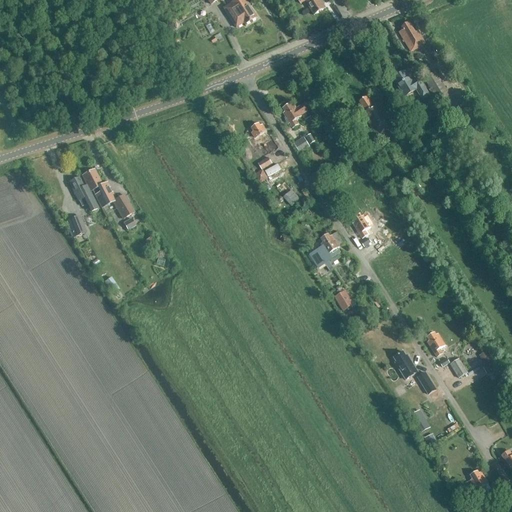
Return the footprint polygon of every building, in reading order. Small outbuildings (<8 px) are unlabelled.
[(231,15),(229,17),(236,29),(244,24),(245,26),(257,18),(248,4),(248,5),(244,0),(238,0),(226,8),(231,15)] [(314,16),(325,9),(319,0),(298,0),(301,5),(305,2),(314,16)] [(411,53),(425,44),(418,32),(416,33),(410,23),(402,28),(403,31),(400,33),(411,53)] [(224,27),(219,30),(221,36),(227,34),(224,27)] [(423,100),(430,96),(419,79),(412,83),(406,73),(394,80),(405,98),(417,90),(423,100)] [(448,93),(435,73),(425,79),(437,99),(448,93)] [(363,114),(377,136),(387,129),(392,138),(399,133),(380,103),(373,107),(367,97),(359,102),(366,112),(363,114)] [(285,113),(283,114),(292,129),(298,126),(295,121),(301,118),(311,111),(306,103),(296,109),(294,106),(292,107),(290,105),(283,109),(285,113)] [(254,139),(250,142),(259,158),(276,148),(269,138),(262,126),(260,127),(259,124),(251,129),(253,133),(251,134),(254,139)] [(300,153),(309,147),(304,138),(294,144),(300,153)] [(377,151),(370,156),(373,162),(381,157),(377,151)] [(267,159),(258,164),(261,171),(271,165),(267,159)] [(340,159),(335,164),(341,169),(346,164),(340,159)] [(421,172),(416,164),(407,169),(412,177),(421,172)] [(94,171),(83,177),(91,192),(93,190),(102,209),(116,202),(112,194),(107,183),(102,186),(94,171)] [(262,171),(254,175),(260,184),(267,179),(262,171)] [(92,212),(98,209),(87,186),(84,188),(79,179),(69,184),(78,201),(85,198),(92,212)] [(125,198),(113,203),(122,221),(134,215),(125,198)] [(355,223),(353,225),(362,240),(368,236),(365,232),(371,228),(363,216),(361,218),(360,215),(352,220),(355,223)] [(86,233),(80,217),(67,222),(73,238),(86,233)] [(339,248),(332,236),(330,238),(328,235),(321,240),(323,243),(321,245),(323,248),(313,254),(316,259),(314,261),(318,268),(324,264),(329,272),(333,269),(329,262),(331,260),(341,254),(338,249),(339,248)] [(368,239),(361,244),(368,254),(378,248),(376,245),(373,247),(368,239)] [(127,283),(131,280),(125,274),(121,278),(127,283)] [(111,279),(105,283),(113,294),(119,290),(111,279)] [(352,306),(345,292),(335,298),(343,311),(352,306)] [(440,350),(445,347),(438,335),(436,336),(435,334),(427,338),(429,342),(427,343),(437,358),(442,355),(440,350)] [(480,356),(484,365),(492,361),(488,352),(480,356)] [(406,381),(418,373),(407,356),(406,357),(404,353),(394,359),(397,363),(395,364),(406,381)] [(467,373),(459,360),(450,366),(459,379),(467,373)] [(494,363),(484,369),(487,374),(496,368),(494,363)] [(436,391),(425,374),(418,379),(428,396),(436,391)] [(452,423),(453,428),(463,423),(461,419),(452,423)] [(506,419),(501,421),(506,431),(511,429),(506,419)] [(436,430),(430,433),(435,442),(441,439),(436,430)] [(511,456),(509,452),(502,457),(504,460),(502,462),(511,477),(511,456)] [(473,494),(476,492),(480,497),(491,490),(481,473),(479,474),(477,472),(470,476),(472,480),(470,481),(474,487),(470,490),(473,494)]
